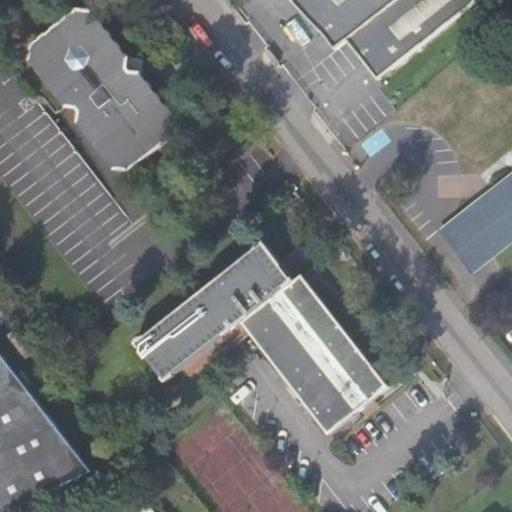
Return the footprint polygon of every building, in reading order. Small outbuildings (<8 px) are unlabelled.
[(379,79),(479,0),(291,0),(302,11),(316,25),(336,48),(347,39),(379,79)] [(115,169),(132,170),(176,135),(177,120),(142,74),(144,59),(131,59),(93,11),(79,9),(34,45),(34,63),(80,125),(115,169)] [(511,177),(441,233),(472,271),(511,239),(511,177)] [(139,342),(170,381),(244,323),(330,435),(390,387),(303,276),(298,280),(267,240),(139,342)] [(0,511),(9,511),(91,471),(0,354),(0,511)]
